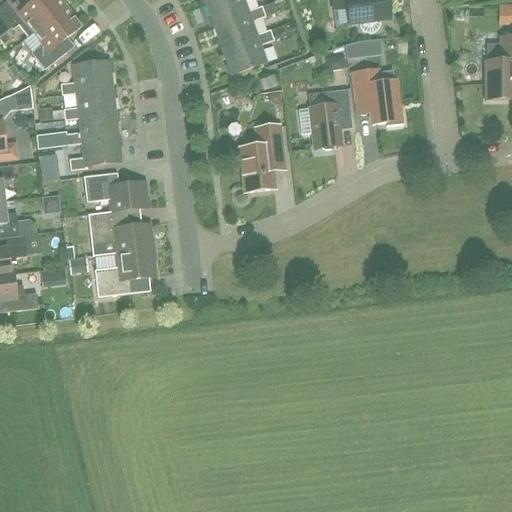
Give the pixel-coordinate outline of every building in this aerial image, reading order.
[(33,35),(65,9),(57,0),(10,0),(8,2),(11,6),(0,14),(0,15),(12,31),(23,22),(33,35)] [(248,14),(248,13),(243,0),(211,0),(204,3),(213,27),(248,14)] [(386,0),(331,0),(333,11),(347,9),(348,26),(359,24),(360,29),(362,32),(365,35),(369,36),(373,35),(376,33),(379,30),(380,26),(379,22),(389,21),(386,0)] [(278,14),(275,4),(248,13),(248,14),(213,27),(221,50),(257,38),(257,37),(252,24),(278,14)] [(65,9),(33,35),(43,47),(31,55),(44,72),(66,55),(59,46),(80,29),(65,9)] [(257,38),(221,50),(231,77),(266,64),(260,47),(290,37),(286,26),(270,32),(257,37),(257,38)] [(511,39),(500,39),(500,64),(486,64),(486,102),(511,101),(511,39)] [(75,95),(113,91),(109,63),(72,67),(74,85),(60,86),(61,98),(75,96),(75,95)] [(397,110),(396,97),(394,84),(392,84),(391,74),(378,75),(377,72),(353,75),(355,100),(369,99),(372,126),(385,125),(385,129),(403,126),(401,109),(397,110)] [(263,91),(277,86),(273,77),(260,82),(263,91)] [(115,117),(113,91),(75,95),(75,96),(77,110),(63,111),(64,123),(78,121),(115,117)] [(326,94),(326,97),(327,108),(298,112),(300,135),(303,137),(312,136),(313,150),(321,149),(324,152),(331,152),(334,148),(341,147),(338,123),(350,122),(347,92),(326,94)] [(0,162),(16,161),(15,152),(9,147),(4,148),(1,124),(10,114),(8,98),(0,101),(0,162)] [(67,148),(81,146),(118,142),(115,117),(78,121),(80,135),(66,137),(67,148)] [(284,172),(281,152),(278,128),(255,131),(257,149),(239,151),(245,195),(273,191),(271,173),(284,172)] [(51,136),(36,138),(37,151),(52,149),(51,136)] [(118,142),(81,146),(82,160),(69,162),(70,173),(85,171),(85,168),(121,164),(118,142)] [(0,168),(0,203),(3,204),(1,190),(6,190),(11,185),(10,181),(13,181),(12,168),(0,168)] [(87,217),(121,213),(147,210),(144,184),(118,187),(116,175),(83,179),(86,204),(109,202),(111,214),(87,217)] [(0,240),(25,237),(37,236),(36,226),(30,221),(16,223),(15,215),(5,216),(3,204),(0,203),(0,240)] [(114,244),(116,256),(152,251),(149,226),(123,229),(121,213),(87,217),(91,246),(114,244)] [(0,277),(12,276),(12,275),(9,276),(7,265),(15,264),(15,260),(27,259),(25,237),(0,240),(0,277)] [(117,269),(94,272),(97,300),(131,296),(129,282),(155,279),(152,251),(116,256),(117,269)] [(0,303),(3,303),(4,314),(37,310),(36,296),(23,297),(22,287),(13,288),(12,276),(0,277),(0,303)]
